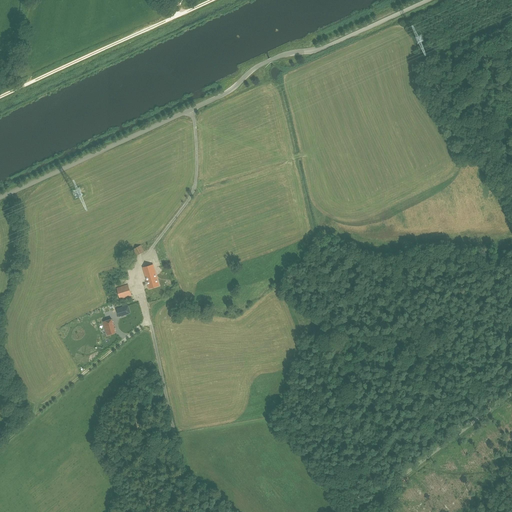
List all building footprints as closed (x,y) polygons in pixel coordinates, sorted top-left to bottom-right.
[(134,250),(131,252),(133,257),(144,251),(141,245),(133,249),(134,250)] [(149,288),(159,285),(153,264),(143,267),(149,288)] [(131,295),(128,284),(117,288),(120,299),(127,297),(131,295)] [(127,306),(116,309),(118,317),(129,313),(127,306)] [(110,319),(103,322),(106,335),(114,333),(110,319)]
